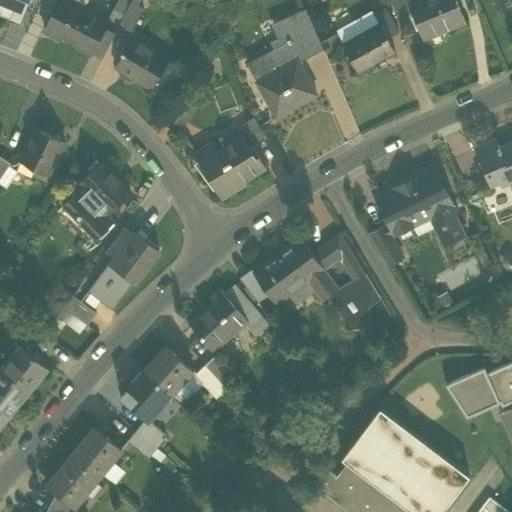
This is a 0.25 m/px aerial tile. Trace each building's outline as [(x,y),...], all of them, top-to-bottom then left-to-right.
[(0,0),(0,10),(18,18),(25,0),(0,0)] [(65,33),(78,40),(80,41),(94,13),(69,0),(59,0),(45,29),(62,38),(65,33)] [(426,32),(426,34),(443,27),(443,26),(446,24),(448,29),(465,22),(456,0),(412,0),(408,2),(422,34),(426,32)] [(120,23),(133,29),(144,8),(131,1),(120,23)] [(293,13),(311,53),(323,46),(306,8),(293,13)] [(381,23),(389,37),(399,31),(386,9),(375,15),(380,23),(381,23)] [(108,20),(94,13),(80,41),(78,40),(75,45),(91,53),(92,53),(104,28),(108,20)] [(247,62),(257,81),(298,59),(298,60),(311,53),(293,13),(278,20),(287,40),(273,48),(247,62)] [(269,41),(273,48),(287,40),(278,20),(270,23),(277,37),(269,41)] [(343,44),(358,71),(395,50),(389,39),(389,38),(389,37),(381,23),(380,23),(343,44)] [(92,53),(102,58),(115,34),(104,28),(92,53)] [(116,68),(152,89),(170,58),(132,36),(122,53),(124,55),(116,68)] [(317,94),(298,60),(298,59),(257,81),(276,116),(317,94)] [(163,118),(179,128),(197,99),(182,89),(163,118)] [(242,124),(254,144),(266,136),(254,116),(242,124)] [(20,159),(50,174),(65,141),(36,127),(20,159)] [(216,190),(222,199),(226,196),(227,197),(241,189),(241,187),(246,184),(243,179),(265,165),(257,151),(256,152),(252,145),(250,146),(244,135),(218,151),(213,143),(194,155),(198,161),(196,163),(206,175),(207,175),(212,181),(211,182),(217,189),(216,190)] [(511,201),(511,195),(506,182),(511,179),(511,143),(499,149),(495,139),(474,148),(486,174),(495,170),(501,184),(492,188),(491,188),(499,207),(511,201)] [(0,175),(9,163),(0,156),(0,175)] [(88,187),(86,189),(108,213),(131,191),(127,187),(128,187),(122,180),(121,181),(101,160),(81,180),(88,187)] [(379,200),(388,219),(427,200),(444,191),(445,191),(433,166),(392,186),(395,192),(379,200)] [(486,174),(492,188),(501,184),(495,170),(486,174)] [(82,185),(77,189),(81,194),(86,189),(88,187),(81,180),(79,182),(82,185)] [(479,193),(487,212),(499,207),(491,188),(479,193)] [(106,215),(108,213),(86,189),(81,194),(77,189),(64,202),(97,237),(112,221),(106,215)] [(444,191),(427,200),(434,213),(438,221),(455,213),(451,206),(444,191)] [(395,232),(434,213),(427,200),(388,219),(395,232)] [(455,214),(455,213),(438,221),(447,241),(464,233),(455,214)] [(107,248),(117,255),(134,232),(125,225),(107,248)] [(371,233),(389,263),(402,256),(384,226),(371,233)] [(117,255),(111,263),(132,280),(135,282),(160,248),(136,230),(134,232),(117,255)] [(342,262),(353,279),(352,279),(353,280),(365,272),(340,232),(330,240),(342,262)] [(302,238),(295,243),(303,253),(310,248),(302,238)] [(330,240),(313,252),(324,268),(338,258),(341,262),(342,262),(330,240)] [(324,268),(313,252),(310,248),(303,253),(295,243),(288,248),(287,247),(262,265),(255,271),(254,272),(270,293),(277,302),(289,293),(289,292),(287,289),(305,275),(315,289),(324,299),(329,295),(338,288),(324,268)] [(112,307),(132,280),(111,263),(110,263),(90,290),(112,307)] [(240,277),(258,301),(270,293),(254,272),(255,271),(252,268),(240,277)] [(365,272),(353,280),(352,279),(338,288),(329,295),(344,318),(344,329),(369,326),(370,305),(381,298),(365,272)] [(297,303),(315,289),(305,275),(287,289),(289,292),(289,293),(297,303)] [(235,284),(225,293),(243,314),(253,306),(235,284)] [(212,348),(244,320),(247,318),(243,314),(225,293),(222,289),(211,299),(215,303),(191,324),(212,348)] [(64,305),(87,323),(95,312),(72,294),(64,305)] [(268,323),(253,306),(243,314),(247,318),(244,320),(256,334),(268,323)] [(5,323),(28,340),(37,328),(33,326),(14,312),(5,323)] [(21,344),(1,369),(29,391),(49,366),(21,344)] [(144,370),(171,394),(185,378),(194,369),(167,344),(144,370)] [(217,353),(206,363),(227,386),(238,376),(217,353)] [(511,400),(511,361),(487,373),(484,366),(445,384),(467,416),(500,402),(502,405),(511,400)] [(227,386),(206,363),(195,373),(216,396),(227,386)] [(0,407),(9,415),(29,391),(1,369),(0,370),(0,407)] [(148,419),(171,394),(144,370),(121,395),(143,414),(148,419)] [(193,385),(185,378),(171,394),(179,401),(193,385)] [(0,426),(9,415),(0,407),(0,426)] [(511,407),(501,413),(511,437),(511,407)] [(343,458),(348,462),(414,511),(441,511),(469,475),(380,409),(343,458)] [(143,414),(134,425),(156,444),(165,434),(148,419),(143,414)] [(108,425),(103,431),(112,438),(116,432),(108,425)] [(147,455),(156,444),(134,425),(124,437),(147,455)] [(123,447),(112,438),(103,431),(97,426),(73,456),(99,477),(123,447)] [(75,506),(99,477),(73,456),(49,484),(62,496),(64,497),(75,506)] [(414,511),(348,462),(337,475),(327,468),(315,484),(351,511),(414,511)] [(62,496),(48,511),(82,511),(75,506),(64,497),(62,496)] [(482,506),(490,511),(507,511),(508,511),(489,496),(482,506)]
